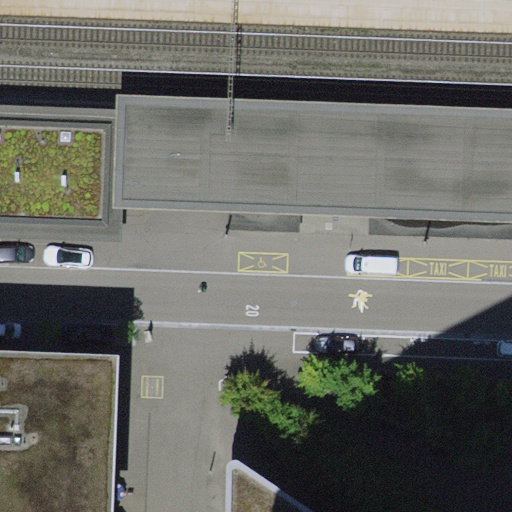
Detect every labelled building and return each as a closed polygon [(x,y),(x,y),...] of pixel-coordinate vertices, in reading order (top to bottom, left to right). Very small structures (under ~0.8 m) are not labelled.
[(511,0),(0,0),(0,15),(511,32),(511,0)] [(511,116),(123,102),(119,213),(511,226),(511,116)] [(0,223),(108,228),(110,181),(112,136),(0,131),(0,223)] [(110,511),(117,355),(0,350),(0,511),(110,511)] [(309,511),(235,460),(231,511),(309,511)]
